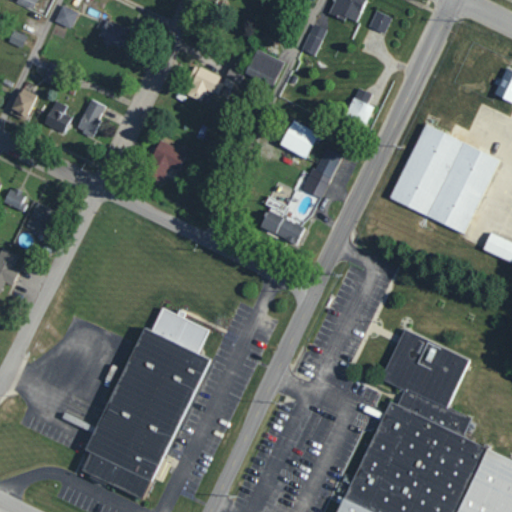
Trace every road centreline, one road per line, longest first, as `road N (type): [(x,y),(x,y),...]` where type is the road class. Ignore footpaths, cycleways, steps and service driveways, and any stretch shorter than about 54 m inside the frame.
road 1 (residential): [(204,511),(450,0)]
road 2 (residential): [(0,374),(185,0)]
road 3 (residential): [(310,291),(0,137)]
